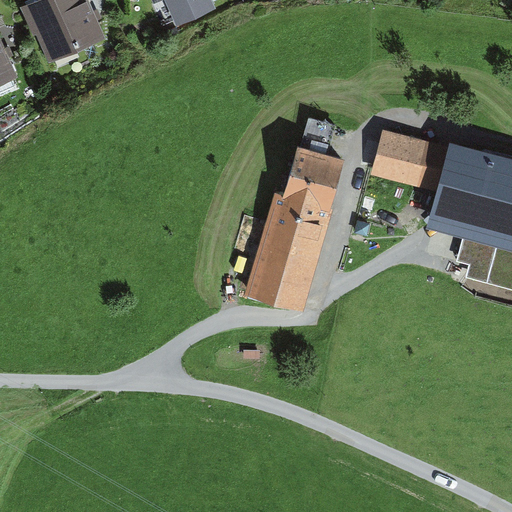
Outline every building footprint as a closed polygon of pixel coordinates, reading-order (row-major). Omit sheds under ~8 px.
[(90,31),(74,0),(20,0),(15,3),(40,54),(90,31)] [(201,5),(198,0),(150,0),(161,23),(201,5)] [(417,140),(362,128),(352,171),(408,183),(417,140)] [(511,154),(441,137),(418,226),(511,249),(511,154)] [(330,159),(280,144),(238,289),(287,304),(330,159)]
